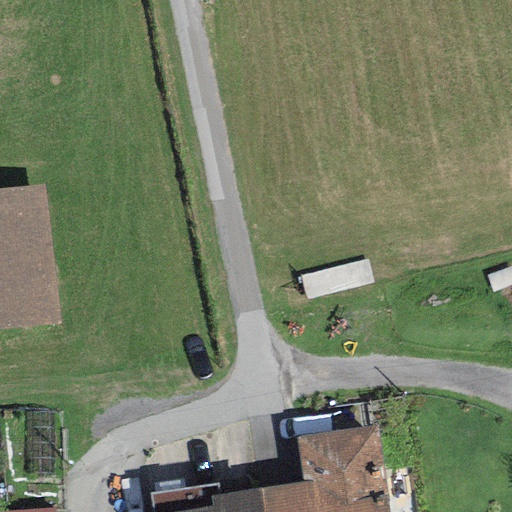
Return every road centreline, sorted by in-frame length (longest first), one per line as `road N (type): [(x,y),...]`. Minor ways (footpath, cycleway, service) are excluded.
road 1 (unclassified): [(184,0),(251,335),(251,383)]
road 2 (unclassified): [(251,383),(368,372),(511,389)]
road 3 (unclassified): [(251,383),(110,457),(95,473),(83,511)]
